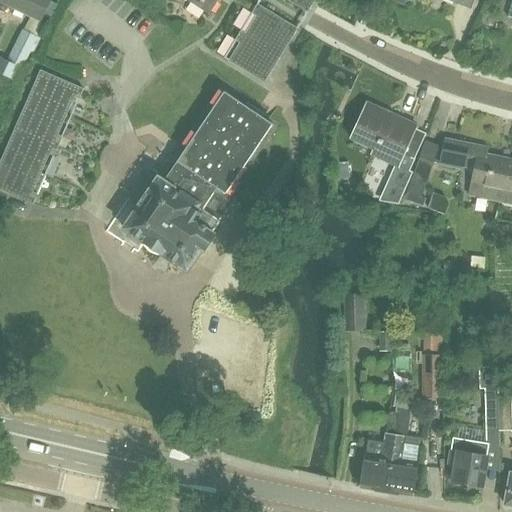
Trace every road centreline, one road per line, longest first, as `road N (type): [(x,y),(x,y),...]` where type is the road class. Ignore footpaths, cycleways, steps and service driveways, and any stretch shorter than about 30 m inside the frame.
road 1 (residential): [(185,311),(118,268),(87,223),(130,149)]
road 2 (residential): [(511,103),(428,79),(311,21)]
road 3 (secondary): [(0,429),(188,474)]
road 4 (residential): [(0,468),(174,511)]
road 5 (residential): [(188,474),(185,311)]
